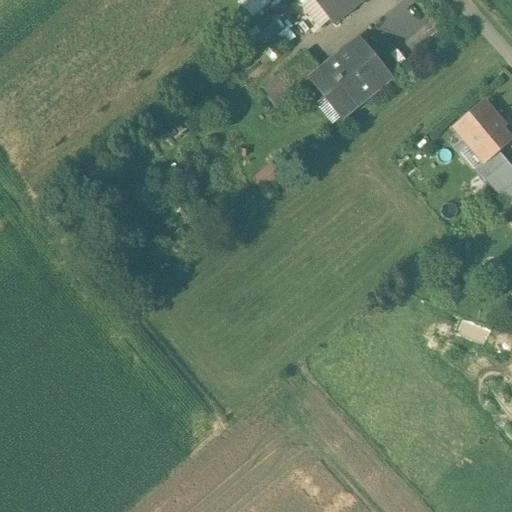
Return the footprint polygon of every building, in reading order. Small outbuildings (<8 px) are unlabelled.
[(243,0),(259,18),(278,3),(275,0),(243,0)] [(314,0),(336,26),(367,0),(314,0)] [(324,73),(310,83),(312,86),(323,100),(330,94),(347,116),(393,81),(364,43),(324,73)] [(311,56),(282,77),(296,97),(312,86),(310,83),(324,73),(311,56)] [(454,128),(483,163),(484,164),(498,152),(511,141),(495,122),(498,120),(484,103),(454,128)] [(484,164),(483,163),(477,168),(487,180),(507,163),(498,152),(484,164)] [(254,176),(259,185),(284,171),(278,162),(254,176)] [(511,167),(507,163),(487,180),(500,196),(511,186),(511,167)] [(268,194),(290,177),(285,170),(263,187),(268,194)] [(511,186),(500,196),(497,198),(507,210),(511,205),(511,186)]
